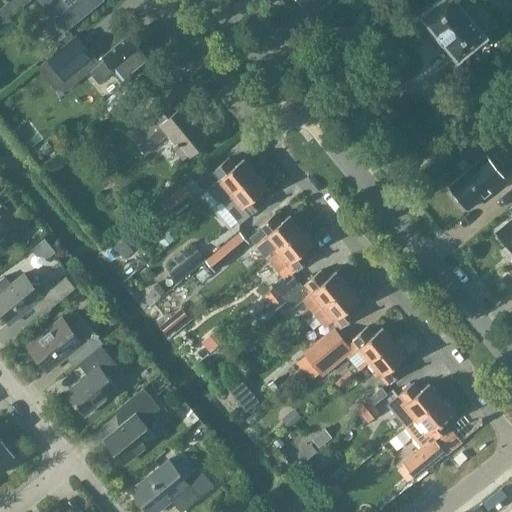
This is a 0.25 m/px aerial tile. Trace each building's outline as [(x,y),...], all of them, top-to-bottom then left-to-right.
[(0,12),(6,20),(30,1),(29,0),(12,0),(0,10),(0,12)] [(37,0),(63,31),(100,0),(37,0)] [(457,56),(498,23),(478,0),(439,0),(423,14),(457,56)] [(124,81),(157,53),(136,29),(104,57),(91,68),(102,80),(114,70),(124,81)] [(76,35),(48,59),(66,81),(94,56),(76,35)] [(183,160),(210,138),(182,106),(173,114),(167,107),(182,86),(171,78),(150,107),(157,116),(132,137),(145,153),(167,135),(176,146),(173,148),(183,160)] [(504,179),(485,156),(448,186),(467,209),(504,179)] [(221,202),(255,173),(243,159),(235,166),(229,158),(212,172),(218,180),(207,189),(219,203),(221,202)] [(258,195),(267,187),(255,173),(221,202),(240,223),(265,203),(258,195)] [(185,185),(152,212),(161,223),(194,196),(185,185)] [(511,205),(508,208),(511,212),(511,218),(497,232),(511,249),(511,205)] [(266,258),(267,257),(276,250),(301,230),(289,216),(280,223),(274,215),(258,228),(260,230),(250,237),(266,258)] [(276,250),(267,257),(283,277),(289,272),(292,275),(311,259),(304,251),(312,244),(301,230),(276,250)] [(168,233),(159,241),(164,248),(174,240),(168,233)] [(241,233),(206,261),(215,272),(250,244),(241,233)] [(132,251),(120,237),(111,245),(123,259),(132,251)] [(205,257),(198,249),(168,273),(176,282),(205,257)] [(302,288),(298,283),(284,296),(281,293),(270,302),(276,309),(286,301),(293,308),(303,300),(314,313),(347,286),(335,272),(327,279),(320,271),(304,284),(305,285),(302,288)] [(284,296),(298,283),(292,275),(289,272),(283,277),(273,286),(274,288),(265,295),(270,302),(281,293),(284,296)] [(46,280),(40,284),(31,284),(23,274),(11,284),(5,278),(0,282),(0,312),(10,325),(32,307),(40,317),(76,287),(66,275),(52,287),(46,280)] [(159,283),(146,293),(153,302),(166,292),(159,283)] [(350,307),(359,300),(347,286),(314,313),(324,327),(333,320),(341,329),(357,315),(350,307)] [(259,293),(242,306),(251,316),(267,303),(259,293)] [(180,308),(169,317),(177,327),(188,318),(180,308)] [(70,329),(63,320),(62,318),(27,346),(48,371),(70,353),(78,363),(100,346),(103,343),(82,318),(70,329)] [(202,342),(210,352),(227,337),(219,327),(202,342)] [(312,364),(343,337),(335,327),(299,356),(308,367),(312,364)] [(369,363),(394,343),(382,328),(374,335),(368,328),(349,343),(343,337),(312,364),(322,376),(347,356),(359,371),(369,363)] [(397,364),(405,357),(394,343),(369,363),(387,385),(403,371),(397,364)] [(100,346),(78,363),(87,374),(65,392),(85,416),(117,389),(106,375),(117,366),(100,346)] [(228,385),(226,387),(231,393),(243,383),(238,377),(228,385)] [(277,382),(269,388),(273,393),(281,386),(277,382)] [(405,427),(439,399),(427,384),(419,391),(413,383),(396,397),(387,405),(405,427)] [(126,423),(105,440),(124,464),(155,438),(143,423),(160,409),(143,388),(116,411),(126,423)] [(358,418),(374,405),(387,395),(381,388),(353,411),(358,418)] [(443,419),(451,413),(439,399),(405,427),(423,450),(401,468),(412,482),(427,470),(427,469),(447,452),(435,439),(449,427),(443,419)] [(380,413),(374,405),(358,418),(364,426),(380,413)] [(295,410),(283,420),(289,428),(301,417),(295,410)] [(324,429),(312,439),(320,449),(332,438),(324,429)] [(0,467),(11,458),(14,456),(0,439),(0,467)] [(330,476),(313,456),(299,469),(317,489),(330,476)] [(168,460),(131,491),(133,493),(134,497),(135,500),(138,502),(141,503),(148,511),(156,511),(171,501),(180,511),(181,511),(213,486),(198,468),(184,479),(168,460)] [(336,483),(328,490),(334,498),(342,491),(336,483)]
